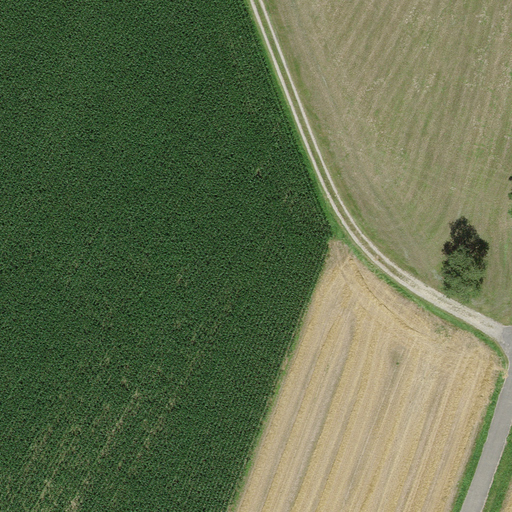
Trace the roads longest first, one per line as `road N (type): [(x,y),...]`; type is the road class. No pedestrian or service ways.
road 1 (track): [(511,356),(390,272),(340,224),(253,0)]
road 2 (track): [(460,511),(511,372)]
